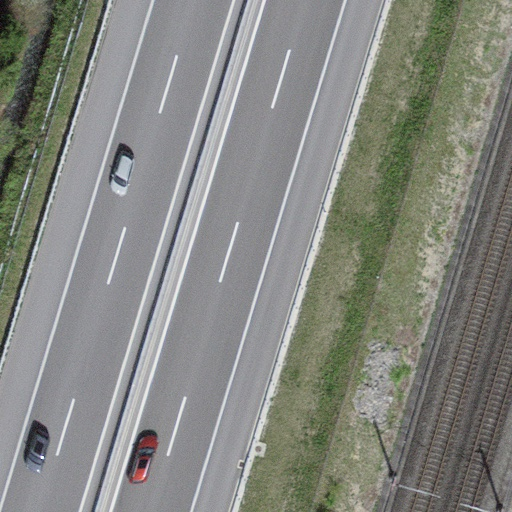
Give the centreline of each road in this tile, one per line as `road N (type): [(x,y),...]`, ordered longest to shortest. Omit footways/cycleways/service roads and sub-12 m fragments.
road 1 (motorway): [(150,511),(305,0)]
road 2 (motorway): [(193,0),(39,511)]
